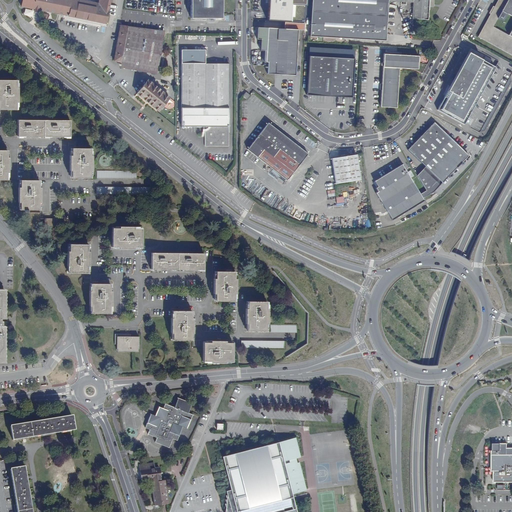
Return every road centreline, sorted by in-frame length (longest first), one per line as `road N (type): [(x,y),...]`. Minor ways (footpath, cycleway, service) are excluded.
road 1 (unclassified): [(244,0),(252,79),(330,136),(347,139),(389,132),(408,114),(471,0)]
road 2 (primary): [(511,150),(459,254),(430,344),(417,511)]
road 3 (primary): [(424,511),(423,435),(443,321),(464,257),(511,163)]
road 4 (secondary): [(0,31),(239,221)]
road 5 (unknown): [(368,136),(378,207),(393,219),(467,166),(475,148),(459,133)]
road 6 (primary): [(278,371),(347,370),(379,384),(391,406),(399,475)]
road 7 (unknown): [(454,31),(502,60),(484,102),(459,133),(417,99)]
road 8 (residential): [(0,222),(56,293),(89,380)]
road 9 (primary): [(440,511),(441,444),(453,405),(470,382),(511,359)]
road 10 (secondary): [(392,274),(336,263),(239,221)]
road 11 (secondary): [(239,221),(374,304)]
road 12 (residential): [(172,511),(225,375)]
road 13 (primary): [(436,511),(434,449),(447,372)]
road 14 (unclassified): [(511,109),(447,228)]
road 15 (secondary): [(101,388),(225,375)]
